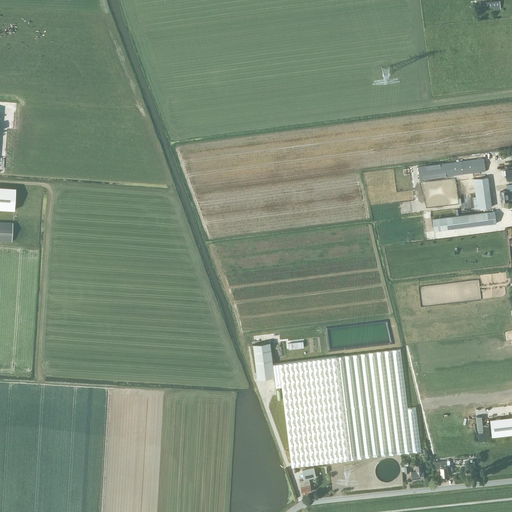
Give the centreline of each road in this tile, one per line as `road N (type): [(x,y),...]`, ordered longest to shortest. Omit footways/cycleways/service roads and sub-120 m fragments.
road 1 (unclassified): [(290,511),(314,501),(511,480)]
road 2 (unknown): [(306,503),(268,406),(267,380)]
